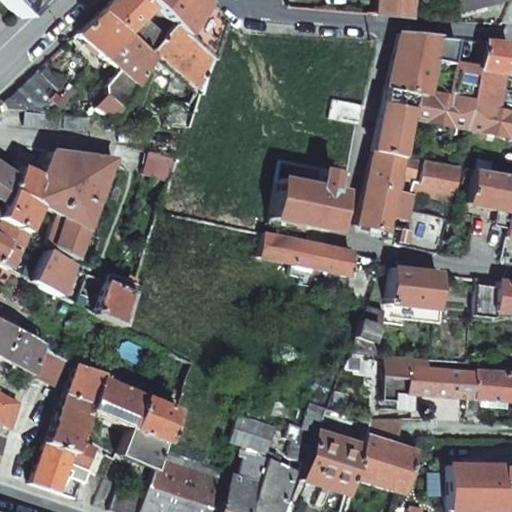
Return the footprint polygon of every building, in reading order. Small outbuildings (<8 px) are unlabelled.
[(32,0),(0,0),(0,1),(15,16),(32,0)] [(110,0),(97,11),(121,34),(139,17),(149,7),(141,0),(110,0)] [(169,25),(206,61),(220,21),(208,11),(196,0),(141,0),(149,7),(169,25)] [(375,0),(375,15),(408,19),(409,0),(375,0)] [(495,0),(454,0),(457,10),(495,0)] [(169,25),(149,7),(139,17),(159,37),(169,25)] [(75,35),(105,62),(126,39),(121,34),(97,11),(78,32),(75,35)] [(159,37),(148,50),(196,91),(206,61),(169,25),(159,37)] [(409,36),(396,34),(384,87),(411,93),(415,93),(421,95),(423,84),(430,86),(431,79),(425,78),(430,52),(451,54),(454,40),(409,36)] [(104,95),(121,109),(134,86),(148,59),(126,39),(105,62),(116,70),(101,86),(102,93),(104,95)] [(506,45),(481,42),(475,75),(469,105),(494,110),(494,109),(496,99),(511,102),(511,91),(498,89),(506,45)] [(42,65),(2,104),(5,110),(22,112),(46,114),(68,87),(65,83),(71,77),(66,73),(58,81),(42,65)] [(415,93),(410,118),(464,129),(469,105),(475,75),(452,70),(446,99),(421,95),(415,93)] [(411,93),(384,87),(378,110),(369,153),(399,157),(411,93)] [(92,107),(112,121),(114,121),(121,109),(104,95),(92,107)] [(328,119),(356,125),(359,110),(362,109),(363,105),(332,98),(328,119)] [(167,103),(160,126),(184,128),(189,111),(167,103)] [(469,105),(464,129),(511,138),(511,113),(494,109),(494,110),(469,105)] [(22,112),(21,126),(85,131),(86,118),(46,114),(22,112)] [(111,159),(46,153),(36,177),(26,201),(35,206),(51,215),(82,230),(111,159)] [(139,174),(166,181),(173,160),(146,153),(139,174)] [(369,153),(352,225),(370,230),(369,235),(376,236),(385,239),(386,234),(381,233),(397,167),(413,169),(411,177),(417,179),(416,184),(450,191),(456,168),(399,157),(369,153)] [(274,180),(266,219),(327,232),(332,207),(335,193),(326,191),(330,173),(278,161),(275,173),(314,181),(312,188),(274,180)] [(0,204),(1,205),(13,178),(0,168),(0,204)] [(13,178),(1,205),(0,208),(0,222),(22,232),(35,206),(26,201),(36,177),(17,168),(13,178)] [(484,208),(509,214),(511,202),(511,179),(471,171),(468,171),(465,184),(461,204),(484,208)] [(396,245),(433,254),(444,216),(409,208),(396,245)] [(82,230),(51,215),(43,237),(41,242),(40,245),(69,260),(82,230)] [(0,267),(4,269),(22,232),(0,222),(0,267)] [(259,233),(253,258),(288,265),(286,275),(302,278),(303,268),(345,277),(349,253),(327,249),(327,247),(259,233)] [(33,268),(27,281),(73,305),(76,297),(58,288),(68,264),(42,250),(33,268)] [(25,264),(19,277),(27,281),(33,268),(25,264)] [(387,268),(382,305),(431,310),(436,274),(400,269),(387,268)] [(107,274),(91,314),(117,327),(132,284),(107,274)] [(473,284),(470,316),(491,319),(493,312),(511,314),(511,284),(495,282),(493,288),(473,284)] [(76,297),(73,305),(80,309),(85,297),(77,294),(76,297)] [(380,311),(362,305),(351,338),(345,352),(375,355),(369,342),(374,327),(378,328),(380,311)] [(36,332),(17,321),(11,332),(30,342),(36,332)] [(11,332),(0,325),(0,373),(7,377),(12,367),(26,375),(38,347),(30,342),(11,332)] [(42,349),(32,375),(53,385),(62,360),(42,349)] [(403,387),(404,395),(466,400),(469,372),(408,368),(408,362),(389,361),(389,362),(382,361),(381,368),(389,369),(388,374),(398,374),(396,387),(403,387)] [(466,400),(498,403),(511,404),(511,375),(507,375),(508,369),(497,367),(496,366),(470,364),(469,372),(466,400)] [(71,365),(26,484),(53,493),(64,496),(71,499),(92,448),(78,442),(90,413),(126,429),(139,399),(98,382),(100,376),(71,365)] [(0,425),(5,428),(15,404),(0,396),(0,425)] [(172,413),(139,399),(126,429),(115,454),(151,469),(157,453),(172,413)] [(284,458),(301,465),(312,433),(313,433),(323,408),(307,403),(298,428),(286,424),(281,438),(289,441),(284,458)] [(143,493),(136,511),(276,511),(291,470),(265,461),(267,457),(261,455),(270,430),(235,418),(227,442),(240,446),(237,458),(241,459),(235,480),(157,453),(151,469),(143,493)] [(346,478),(396,494),(398,491),(410,453),(389,447),(396,420),(365,419),(356,447),(346,478)] [(312,433),(301,465),(296,481),(341,495),(346,478),(356,447),(313,433),(312,433)] [(218,451),(212,468),(218,470),(224,454),(218,451)] [(511,511),(511,467),(442,466),(440,511),(511,511)] [(116,484),(107,511),(110,511),(136,511),(143,493),(116,484)]
